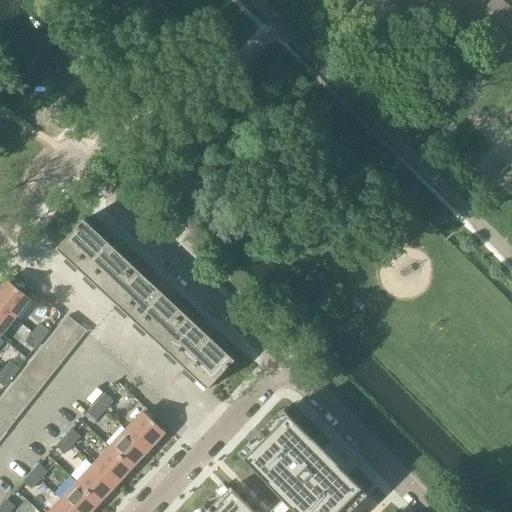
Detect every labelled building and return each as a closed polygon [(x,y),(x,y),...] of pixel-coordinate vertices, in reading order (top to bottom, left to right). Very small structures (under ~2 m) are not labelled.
[(494,12),(503,2),(501,0),(493,0),(488,6),(494,12)] [(503,2),(494,12),(501,18),(510,8),(503,2)] [(135,267),(110,244),(84,220),(57,249),(108,296),(135,267)] [(185,314),(160,291),(135,267),(108,296),(158,343),(185,314)] [(0,288),(0,306),(15,319),(30,299),(7,281),(0,288)] [(0,337),(15,319),(0,306),(0,337)] [(235,361),(210,337),(185,314),(158,343),(208,390),(235,361)] [(78,342),(87,332),(68,317),(60,328),(78,342)] [(42,340),(49,331),(40,324),(33,334),(42,340)] [(70,352),(78,342),(60,328),(52,338),(70,352)] [(34,350),(42,340),(33,334),(26,343),(34,350)] [(63,362),(70,352),(52,338),(44,348),(63,362)] [(55,373),(63,362),(44,348),(36,358),(55,373)] [(47,383),(55,373),(36,358),(28,368),(47,383)] [(19,369),(11,362),(3,371),(12,378),(19,369)] [(39,393),(47,383),(28,368),(20,378),(39,393)] [(0,383),(4,387),(12,378),(3,371),(0,374),(0,383)] [(31,403),(39,393),(20,378),(12,388),(31,403)] [(23,413),(31,403),(12,388),(4,398),(23,413)] [(98,404),(106,411),(114,403),(106,395),(98,404)] [(0,410),(15,423),(23,413),(4,398),(0,403),(0,410)] [(98,420),(106,411),(98,404),(90,412),(98,420)] [(282,408),(238,452),(297,511),(349,511),(368,494),(282,408)] [(0,427),(7,433),(15,423),(0,410),(0,427)] [(149,451),(165,433),(143,412),(126,430),(149,451)] [(65,439),(73,446),(81,438),(73,430),(65,439)] [(132,469),(149,451),(126,430),(110,448),(132,469)] [(65,455),(73,446),(65,439),(57,447),(65,455)] [(116,486),(132,469),(110,448),(94,465),(116,486)] [(32,474),(40,481),(48,473),(40,465),(32,474)] [(99,504),(116,486),(94,465),(77,483),(99,504)] [(32,490),(40,481),(32,474),(24,483),(32,490)] [(73,511),(91,511),(99,504),(77,483),(61,500),(73,511)] [(255,511),(230,487),(204,511),(255,511)] [(0,508),(0,509),(2,511),(11,511),(15,508),(7,500),(0,508)] [(73,511),(61,500),(50,511),(73,511)]
